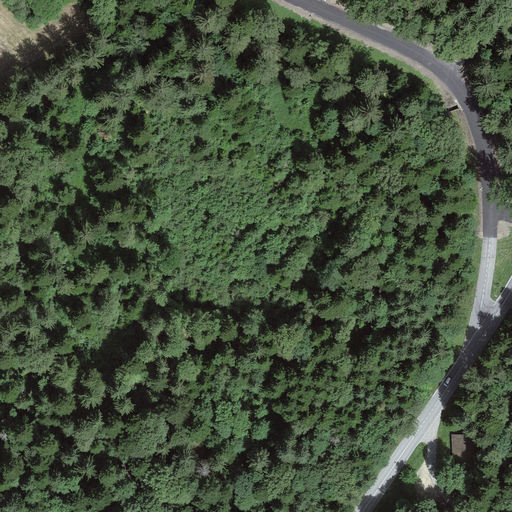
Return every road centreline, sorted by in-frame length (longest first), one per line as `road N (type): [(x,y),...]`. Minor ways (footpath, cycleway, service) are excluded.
road 1 (tertiary): [(492,204),(490,157),(456,80),(419,53),(299,0)]
road 2 (tertiary): [(363,511),(476,340)]
road 3 (tertiary): [(476,340),(492,204)]
